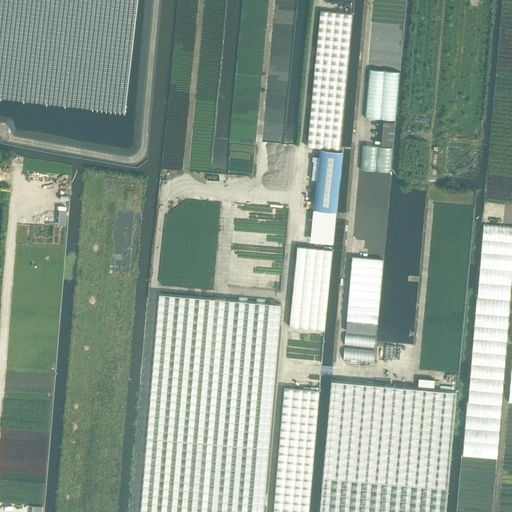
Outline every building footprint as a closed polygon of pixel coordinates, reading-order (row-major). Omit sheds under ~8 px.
[(351,14),(319,11),(306,147),(320,148),(314,209),(336,211),(341,150),(338,150),(351,14)] [(364,117),(395,119),(400,72),(368,69),(364,117)] [(393,146),(394,122),(383,122),(381,145),(393,146)] [(360,171),(391,173),(392,149),(362,146),(360,171)] [(332,250),(296,246),(288,326),(324,330),(332,250)] [(139,511),(262,511),(280,304),(214,298),(203,298),(202,297),(159,294),(139,511)] [(375,323),(346,321),(345,332),(374,335),(375,323)] [(418,378),(417,386),(434,388),(434,380),(418,378)] [(444,511),(455,392),(393,386),(331,381),(319,511),(444,511)] [(272,511),(308,511),(319,391),(283,388),(272,511)]
